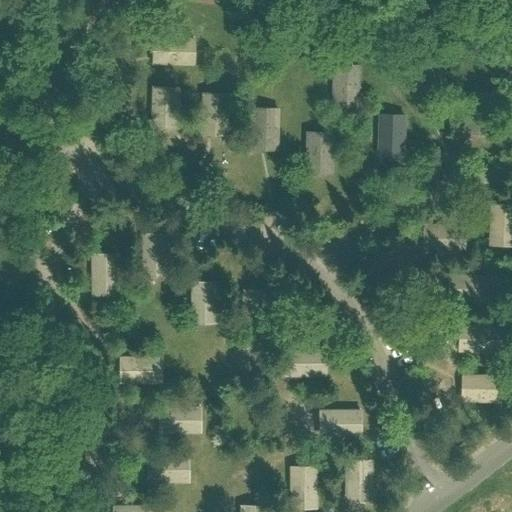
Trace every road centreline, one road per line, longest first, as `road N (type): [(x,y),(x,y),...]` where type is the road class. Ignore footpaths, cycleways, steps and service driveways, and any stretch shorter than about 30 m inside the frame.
road 1 (residential): [(435,501),(330,287),(308,264)]
road 2 (residential): [(50,267),(76,306),(93,354),(89,464),(74,511)]
road 3 (residential): [(308,264),(257,233),(88,176)]
road 4 (residential): [(308,264),(383,202),(511,169)]
road 5 (residential): [(88,176),(136,0)]
